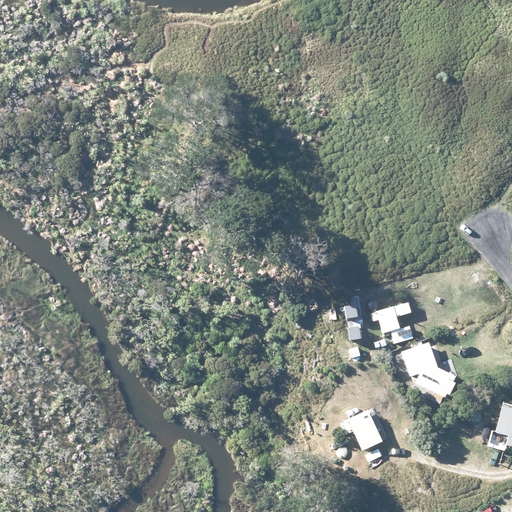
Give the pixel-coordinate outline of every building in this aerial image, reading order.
[(359,294),(344,297),(348,312),(362,309),(359,294)] [(383,333),(400,328),(397,316),(412,311),(409,302),(394,306),(394,305),(371,312),(373,321),(379,319),(383,333)] [(409,326),(391,332),(395,343),(412,337),(409,326)] [(379,340),(382,346),(388,344),(386,337),(379,340)] [(402,351),(411,375),(420,372),(416,381),(445,396),(455,375),(439,367),(430,341),(402,351)] [(352,356),(362,353),(359,345),(350,348),(352,356)] [(511,408),(504,407),(497,432),(508,435),(506,443),(511,444),(511,408)] [(349,418),(363,450),(382,440),(368,409),(349,418)] [(337,440),(340,446),(345,444),(343,438),(337,440)] [(378,447),(364,454),(369,463),(383,456),(378,447)] [(500,453),(498,462),(504,464),(506,455),(500,453)]
